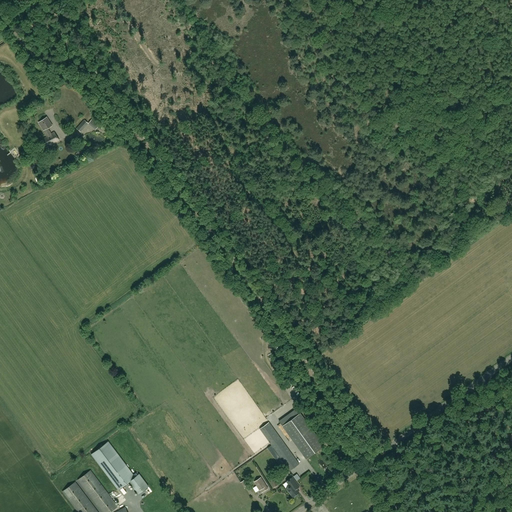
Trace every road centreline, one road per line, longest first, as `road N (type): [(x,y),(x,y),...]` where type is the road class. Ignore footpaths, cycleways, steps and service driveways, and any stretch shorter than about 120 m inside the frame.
road 1 (track): [(368,461),(97,83),(79,65),(28,51),(0,16)]
road 2 (tertiary): [(299,511),(511,357)]
